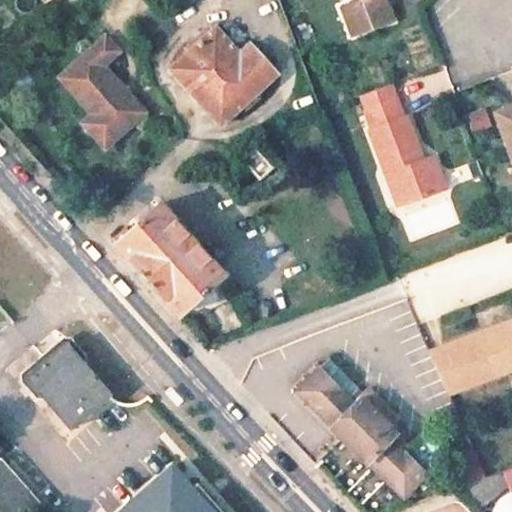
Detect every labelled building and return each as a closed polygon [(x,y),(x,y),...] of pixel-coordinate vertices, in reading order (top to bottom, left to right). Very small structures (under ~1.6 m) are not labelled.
[(340,34),(380,21),(373,0),(345,0),(346,0),(331,5),(340,34)] [(162,69),(209,125),(229,108),(233,114),(254,96),(249,89),(267,74),(242,45),(229,56),(207,30),(192,43),(187,38),(176,48),(180,53),(162,69)] [(78,124),(101,148),(138,112),(94,67),(109,53),(96,39),(53,81),(87,115),(78,124)] [(349,97),(387,207),(433,191),(422,159),(409,164),(381,85),(349,97)] [(511,103),(487,113),(509,165),(511,163),(511,103)] [(481,106),(463,112),(470,130),(488,123),(481,106)] [(232,160),(251,179),(262,169),(243,149),(232,160)] [(462,165),(469,182),(479,178),(472,161),(462,165)] [(172,313),(215,275),(153,204),(109,243),(172,313)] [(442,395),(511,368),(511,338),(506,323),(425,353),(442,395)] [(25,369),(70,421),(107,390),(62,338),(25,369)] [(396,498),(425,470),(420,465),(414,471),(385,441),(391,435),(358,401),(351,409),(314,371),(293,392),(359,460),(362,464),(396,498)] [(0,457),(0,511),(48,511),(2,456),(0,457)] [(222,511),(180,461),(118,511),(222,511)] [(511,511),(511,492),(501,497),(488,508),(487,511),(511,511)]
